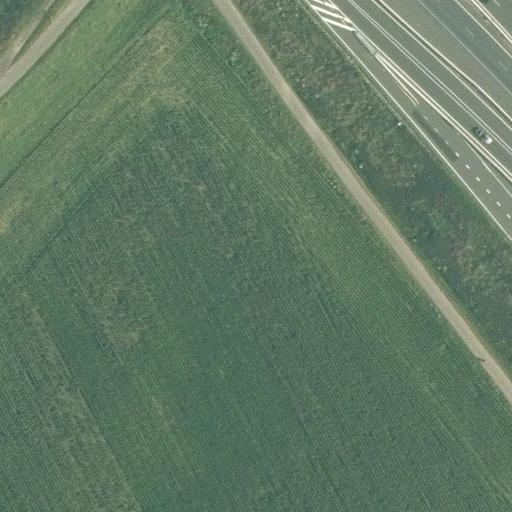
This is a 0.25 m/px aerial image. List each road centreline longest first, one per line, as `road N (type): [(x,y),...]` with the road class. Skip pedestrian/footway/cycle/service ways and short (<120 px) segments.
road 1 (motorway): [(340,0),(511,198)]
road 2 (motorway): [(407,0),(511,122)]
